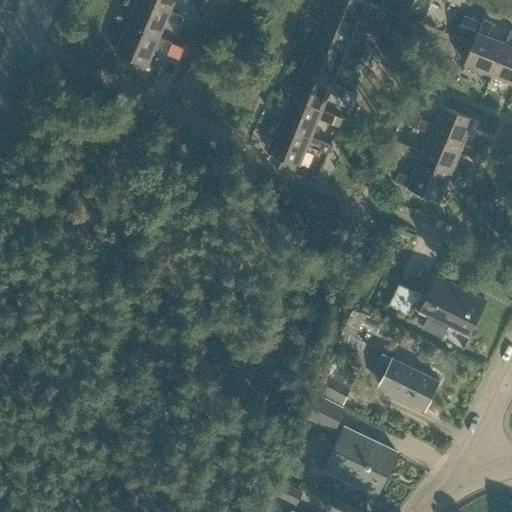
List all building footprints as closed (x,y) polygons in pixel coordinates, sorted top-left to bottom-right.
[(194,20),(167,8),(148,0),(133,0),(124,20),(155,34),(163,16),(190,29),(194,20)] [(202,0),(148,0),(167,8),(170,0),(196,0),(202,2),(202,0)] [(330,0),(323,17),(355,30),(362,12),(382,20),(385,13),(379,9),(357,0),(330,0)] [(447,0),(394,0),(394,1),(426,14),(431,0),(446,0),(447,0)] [(464,15),(461,24),(474,30),(478,21),(464,15)] [(368,36),(355,30),(323,17),(312,44),(344,57),(351,39),(371,47),(376,34),(370,32),(368,36)] [(492,75),(505,44),(487,36),(492,23),(484,19),(465,64),(492,75)] [(182,46),(155,34),(124,20),(112,48),(143,62),(151,43),(169,51),(164,61),(174,66),(182,46)] [(511,83),(511,30),(510,30),(505,44),(492,75),(511,83)] [(364,65),(344,57),(312,44),(301,70),(333,83),(340,65),(360,73),(364,65)] [(353,92),(333,83),(301,70),(291,97),(322,110),(330,92),(350,100),(353,92)] [(342,118),(322,110),(291,97),(280,124),(311,137),(319,118),(339,127),(342,118)] [(417,128),(431,133),(462,147),(474,119),(442,106),(434,125),(421,119),(417,128)] [(420,119),(411,115),(408,123),(417,127),(420,119)] [(331,145),(311,137),(280,124),(268,151),(283,157),(279,167),(293,174),(298,163),(300,164),(308,145),(328,153),(331,145)] [(451,173),(462,147),(431,133),(423,152),(410,146),(409,146),(406,155),(419,160),(451,173)] [(390,148),(386,159),(394,162),(398,151),(406,155),(409,146),(399,142),(397,141),(393,145),(390,148)] [(440,200),(451,173),(419,160),(412,178),(399,173),(395,181),(440,200)] [(421,311),(468,334),(485,300),(438,277),(421,311)] [(398,282),(386,305),(410,317),(421,293),(398,282)] [(366,315),(361,324),(364,325),(372,329),(377,321),(366,315)] [(425,409),(439,381),(383,353),(377,365),(387,370),(379,386),(425,409)] [(321,390),(343,401),(351,386),(328,375),(321,390)] [(346,408),(317,394),(306,417),(335,431),(346,408)] [(345,427),(329,459),(325,469),(374,492),(377,486),(380,487),(396,452),(345,427)] [(304,491),(281,481),(275,494),(298,504),(304,491)]
